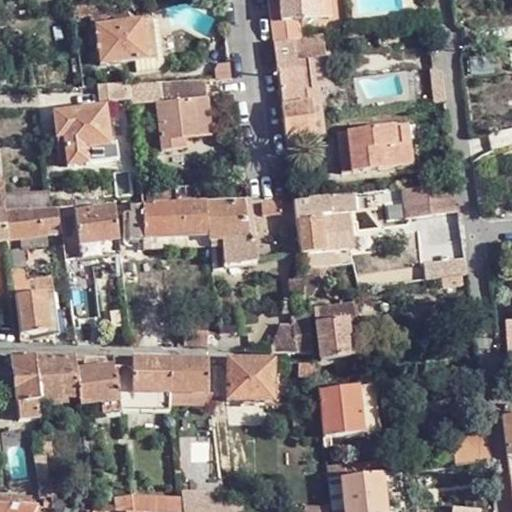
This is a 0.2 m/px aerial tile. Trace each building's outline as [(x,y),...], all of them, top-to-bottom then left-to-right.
[(282,0),(268,0),(275,44),(297,40),(295,21),(284,22),(282,0)] [(313,0),(282,0),(284,22),(295,21),(316,18),(313,0)] [(327,17),(324,0),(313,0),(316,18),(327,17)] [(152,21),(141,22),(147,61),(157,60),(152,21)] [(141,22),(95,29),(100,67),(147,61),(141,22)] [(297,40),(275,44),(277,62),(278,73),(282,99),(283,107),(293,105),(307,104),(306,90),(328,88),(322,38),(297,40)] [(131,100),(129,87),(98,89),(100,102),(131,100)] [(157,106),(162,145),(186,141),(212,138),(207,100),(157,106)] [(284,124),(309,121),(307,104),(293,105),(283,107),(284,124)] [(104,107),(52,115),(55,136),(62,134),(66,168),(88,165),(85,152),(110,148),(104,107)] [(311,137),(309,121),(284,124),(287,139),(307,137),(311,137)] [(406,125),(395,127),(396,145),(409,145),(406,125)] [(395,127),(347,132),(352,172),(411,166),(409,145),(396,145),(395,127)] [(352,172),(347,132),(337,133),(342,174),(352,172)] [(287,139),(288,152),(310,151),(307,137),(287,139)] [(186,141),(162,145),(163,155),(187,151),(186,141)] [(292,184),(294,200),(295,205),(308,203),(308,197),(306,187),(306,182),(292,184)] [(445,184),(407,189),(411,218),(458,212),(457,205),(452,200),(449,183),(445,184)] [(313,186),(306,187),(308,197),(314,196),(313,186)] [(3,198),(5,212),(49,208),(48,193),(3,198)] [(287,217),(285,199),(264,201),(266,213),(266,217),(287,217)] [(342,199),(316,203),(321,253),(332,251),(327,207),(343,205),(342,199)] [(251,202),(246,201),(244,202),(246,224),(253,223),(252,214),(251,202)] [(251,202),(252,214),(266,213),(264,201),(251,202)] [(201,203),(205,239),(206,243),(220,243),(221,266),(256,264),(255,235),(247,236),(246,224),(244,202),(201,203)] [(144,214),(130,216),(130,240),(144,239),(205,239),(201,203),(144,205),(143,205),(144,214)] [(308,203),(295,205),(301,261),(320,259),(319,253),(321,253),(316,203),(308,203)] [(122,216),(121,206),(112,205),(112,210),(113,217),(122,216)] [(73,206),(57,208),(60,230),(61,233),(77,231),(75,215),(73,206)] [(60,230),(57,208),(49,208),(5,212),(8,241),(42,237),(42,231),(60,230)] [(113,217),(112,210),(75,215),(77,231),(78,242),(80,257),(119,252),(113,217)] [(0,241),(8,241),(5,212),(0,212),(0,241)] [(247,236),(255,235),(253,223),(246,224),(247,236)] [(205,239),(144,239),(144,249),(206,249),(206,243),(205,239)] [(81,261),(80,257),(78,242),(63,244),(65,262),(81,261)] [(320,259),(301,261),(302,271),(307,270),(321,268),(320,259)] [(422,267),(424,282),(466,276),(464,262),(422,267)] [(74,264),(65,264),(69,286),(77,285),(74,264)] [(327,268),(321,268),(307,270),(309,282),(327,268)] [(43,293),(16,295),(19,324),(20,333),(48,330),(43,293)] [(314,324),(357,318),(355,306),(313,311),(314,324)] [(314,324),(319,363),(362,357),(357,318),(314,324)] [(35,357),(10,356),(18,422),(42,419),(39,399),(35,357)] [(75,358),(35,357),(39,399),(80,400),(77,374),(75,358)] [(84,358),(75,358),(77,374),(85,372),(84,358)] [(169,396),(171,361),(133,360),(133,395),(169,396)] [(209,362),(171,361),(169,396),(207,397),(209,362)] [(275,363),(244,363),(228,363),(227,400),(272,401),(275,363)] [(316,364),(299,363),(299,378),(317,379),(316,364)] [(77,374),(80,400),(81,407),(104,403),(107,417),(123,415),(121,394),(118,377),(114,376),(114,368),(85,372),(77,374)] [(128,377),(118,377),(121,394),(128,395),(128,377)] [(374,386),(318,392),(323,438),(378,433),(374,386)] [(511,418),(503,419),(508,460),(511,459),(511,418)] [(452,464),(493,462),(481,438),(451,439),(452,464)] [(383,511),(380,468),(327,470),(327,482),(337,482),(344,482),(346,511),(383,511)] [(60,478),(48,479),(51,510),(64,510),(60,478)] [(339,511),(337,482),(327,482),(330,511),(339,511)] [(133,511),(154,511),(156,496),(132,495),(133,511)] [(213,503),(212,511),(238,511),(239,504),(213,503)]
